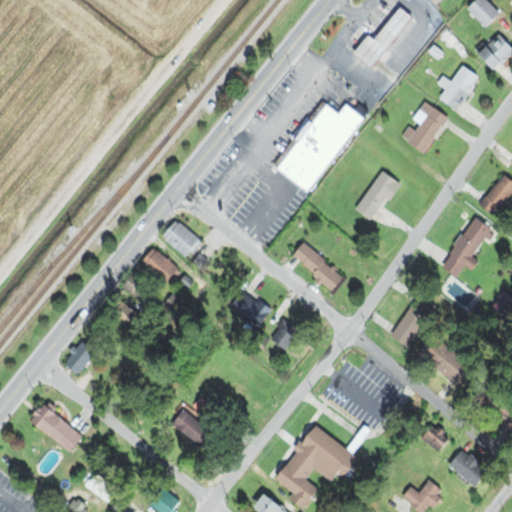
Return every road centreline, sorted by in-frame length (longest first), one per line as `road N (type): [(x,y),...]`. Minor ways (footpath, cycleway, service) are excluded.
road 1 (residential): [(201,511),(350,328),(511,94)]
road 2 (residential): [(38,361),(326,0)]
road 3 (residential): [(511,463),(173,190)]
road 4 (residential): [(225,511),(38,361)]
